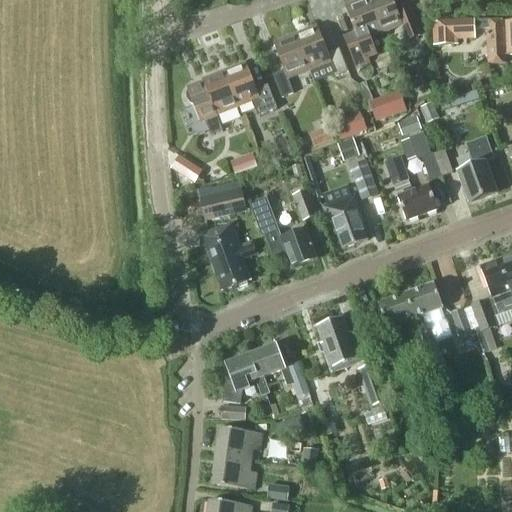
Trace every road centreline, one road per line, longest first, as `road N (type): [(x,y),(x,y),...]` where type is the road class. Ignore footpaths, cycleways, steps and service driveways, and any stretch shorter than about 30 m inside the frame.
road 1 (residential): [(194,334),(511,218)]
road 2 (residential): [(150,46),(160,198),(181,312),(194,334)]
road 3 (residential): [(194,334),(198,411),(185,511)]
road 4 (residential): [(281,0),(150,46)]
